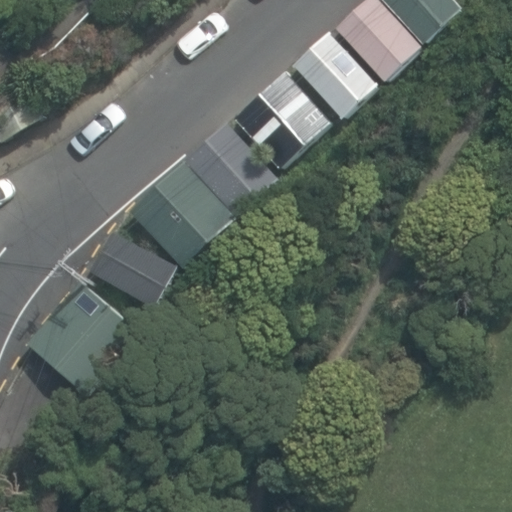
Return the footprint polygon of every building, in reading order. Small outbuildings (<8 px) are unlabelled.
[(374,0),(369,0),(339,27),(385,79),(419,49),(374,0)] [(451,0),(387,0),(426,43),(461,11),(451,0)] [(330,34),(294,65),(342,119),(378,88),(330,34)] [(285,72),(235,117),(281,168),(332,123),(285,72)] [(227,126),(190,161),(243,215),(279,180),(227,126)] [(183,166),(134,213),(187,268),(236,221),(183,166)] [(179,269),(110,234),(92,271),(160,305),(179,269)] [(140,333),(82,283),(29,343),(87,394),(140,333)]
